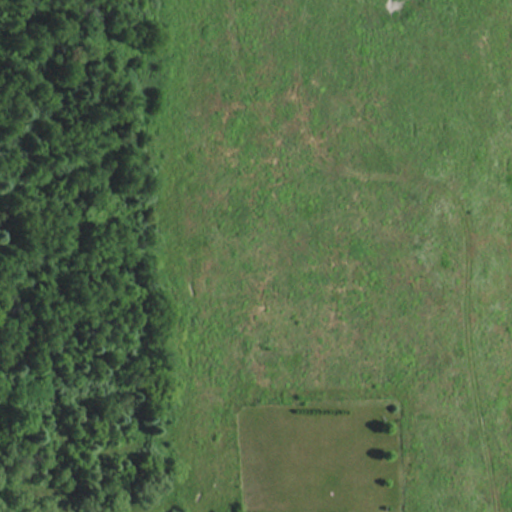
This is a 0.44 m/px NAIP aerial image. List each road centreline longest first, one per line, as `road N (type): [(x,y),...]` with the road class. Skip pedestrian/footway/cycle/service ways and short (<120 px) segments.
road 1 (residential): [(487,511),(471,438),(444,376),(261,169),(224,62),(222,0)]
road 2 (residential): [(350,272),(227,374),(132,511)]
